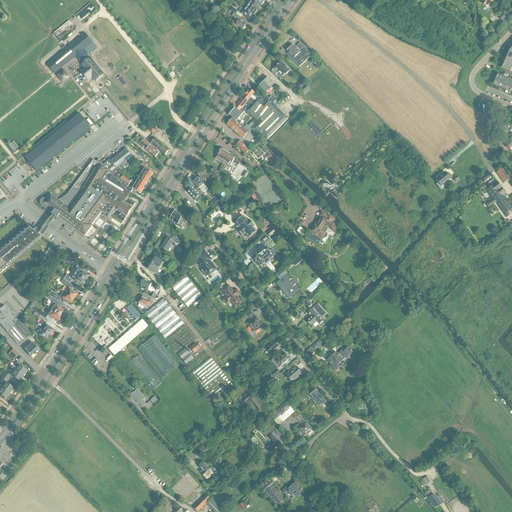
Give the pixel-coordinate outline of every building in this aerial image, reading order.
[(253,0),(251,0),(248,4),(257,11),(261,6),(260,5),(253,0)] [(248,4),(245,9),(253,15),(254,13),(255,14),(257,11),(248,4)] [(232,7),(230,10),(234,13),(236,14),(238,12),(250,20),(253,17),(252,16),(253,15),(245,9),(241,7),(238,11),(232,7)] [(234,13),(232,16),(235,18),(234,20),(235,20),(233,23),(242,30),(246,24),(238,19),(240,17),(236,14),(234,13)] [(85,33),(46,64),(54,74),(75,56),(82,64),(85,69),(81,72),(88,80),(92,77),(95,81),(103,75),(90,58),(89,58),(83,50),(88,56),(97,48),(92,43),(85,33)] [(288,53),(286,55),(299,69),(311,57),(298,44),(296,46),(294,44),(286,51),(288,53)] [(511,59),(505,56),(503,62),(511,66),(511,59)] [(282,77),(285,74),(286,75),(290,71),(281,62),(278,65),(278,64),(274,69),(271,71),(275,75),(278,73),(282,77)] [(511,67),(511,66),(503,62),(500,68),(510,72),(511,67)] [(64,71),(57,76),(63,82),(69,77),(64,71)] [(497,86),(502,77),(496,74),(494,80),(495,80),(493,84),(497,86)] [(146,75),(144,77),(150,84),(152,82),(146,75)] [(507,79),(502,77),(497,86),(503,89),(507,79)] [(265,78),(262,81),(270,89),(274,84),(268,78),(266,79),(265,78)] [(511,82),(511,80),(507,79),(503,89),(508,91),(511,82)] [(270,89),(262,81),(259,83),(261,85),(259,86),(266,93),(270,89)] [(302,81),(296,86),(300,90),(305,85),(302,81)] [(305,85),(300,90),(303,94),(309,89),(305,85)] [(250,89),(242,98),(247,102),(252,95),(254,93),(250,89)] [(247,102),(242,108),(245,111),(253,117),(257,121),(258,122),(255,125),(252,129),(261,139),(262,137),(261,136),(262,134),(267,139),(268,139),(274,132),(281,125),(288,119),(267,98),(263,95),(259,101),(252,95),(247,102)] [(272,96),(269,99),(273,103),(275,105),(277,103),(276,101),(272,96)] [(242,98),(235,108),(239,111),(242,108),(247,102),(242,98)] [(232,111),(232,112),(239,118),(242,114),(245,111),(242,108),(239,111),(235,108),(234,108),(235,108),(234,109),(233,109),(232,111)] [(230,114),(229,115),(232,118),(239,125),(240,124),(241,123),(240,122),(242,120),(239,118),(232,112),(230,114)] [(29,155),(25,158),(29,162),(28,164),(31,168),(33,167),(37,172),(91,128),(79,114),(68,123),(29,155)] [(232,118),(227,124),(232,129),(243,139),(248,132),(244,128),(240,124),(239,125),(232,118)] [(312,120),(308,123),(317,132),(321,129),(312,120)] [(156,123),(148,129),(152,134),(160,128),(156,123)] [(511,133),(511,132),(502,143),(509,149),(511,146),(511,133)] [(150,144),(144,138),(140,143),(147,149),(146,150),(155,157),(158,153),(157,152),(158,150),(150,144)] [(155,138),(150,144),(158,150),(164,155),(169,150),(155,138)] [(54,206),(55,208),(59,213),(60,214),(62,212),(83,237),(90,231),(89,229),(91,228),(92,230),(110,215),(116,219),(121,211),(119,210),(138,180),(138,179),(139,178),(139,177),(139,176),(139,175),(139,174),(138,173),(138,172),(137,171),(146,163),(137,152),(128,160),(110,140),(97,151),(96,149),(88,155),(102,172),(100,173),(98,171),(80,187),(81,189),(79,191),(65,174),(58,181),(59,183),(46,194),(56,205),(54,206)] [(245,154),(249,151),(240,141),(236,145),(245,154)] [(215,159),(219,162),(229,168),(235,158),(221,149),(220,150),(219,151),(220,151),(215,159)] [(502,168),(496,173),(504,183),(510,179),(502,168)] [(208,172),(206,174),(208,177),(210,179),(212,181),(214,184),(213,185),(215,188),(217,186),(215,184),(222,177),(214,169),(209,173),(208,172)] [(206,174),(202,170),(197,175),(200,178),(199,179),(202,182),(203,181),(203,182),(208,177),(206,174)] [(445,173),(436,180),(441,187),(450,179),(452,177),(449,174),(447,175),(445,173)] [(202,182),(199,179),(197,178),(193,182),(199,189),(200,190),(199,191),(201,194),(203,196),(205,195),(202,191),(206,187),(201,182),(202,182)] [(511,209),(501,195),(504,192),(497,182),(493,185),(493,186),(487,190),(493,199),(486,204),(489,208),(496,202),(506,217),(511,212),(511,209)] [(192,187),(187,192),(198,203),(204,197),(201,194),(199,191),(198,191),(196,189),(195,190),(192,187)] [(216,199),(211,203),(215,207),(220,202),(216,199)] [(307,238),(306,239),(316,246),(317,245),(318,245),(319,245),(320,244),(321,244),(321,243),(321,242),(321,240),(320,240),(322,238),(323,238),(324,238),(325,238),(326,237),(327,236),(327,235),(327,234),(327,233),(326,232),(325,232),(328,228),(333,231),(337,225),(332,222),(334,219),(328,215),(329,214),(323,211),(326,207),(320,203),(317,202),(315,206),(317,208),(322,211),(322,212),(319,216),(321,218),(314,228),(313,227),(311,232),(310,232),(307,238)] [(169,220),(170,220),(168,222),(173,226),(175,223),(177,224),(176,226),(180,228),(183,223),(181,222),(185,216),(178,212),(178,213),(175,211),(169,220)] [(243,216),(235,223),(240,228),(237,230),(242,236),(244,234),(244,235),(245,234),(249,238),(251,237),(251,238),(255,234),(254,234),(256,232),(252,227),(254,226),(249,220),(247,221),(243,216)] [(35,232),(36,231),(36,230),(36,229),(35,229),(35,228),(34,229),(33,230),(26,225),(23,229),(22,229),(19,232),(18,232),(15,236),(14,235),(11,239),(10,238),(8,242),(7,241),(4,245),(3,244),(0,248),(0,273),(8,266),(9,267),(9,266),(12,263),(13,263),(15,259),(16,260),(19,256),(20,257),(23,253),(24,254),(27,250),(28,251),(31,247),(32,247),(35,244),(36,244),(39,240),(39,241),(42,237),(42,238),(43,237),(40,235),(35,232)] [(266,235),(260,241),(264,245),(270,240),(266,235)] [(168,238),(161,248),(167,252),(173,242),(178,245),(181,242),(171,236),(169,239),(168,238)] [(254,257),(253,258),(256,262),(257,261),(261,266),(265,263),(265,264),(266,264),(266,265),(270,262),(269,261),(270,261),(269,260),(276,255),(272,250),(270,251),(266,247),(266,248),(265,247),(261,250),(260,249),(256,252),(257,253),(253,256),(254,257)] [(204,252),(196,258),(203,266),(202,266),(204,269),(206,272),(205,272),(206,273),(207,272),(209,275),(217,269),(212,263),(211,263),(209,261),(211,260),(204,252)] [(150,263),(159,269),(161,266),(164,268),(165,265),(163,264),(155,259),(154,259),(153,260),(152,259),(150,263)] [(159,269),(150,263),(148,267),(147,269),(148,269),(148,270),(156,275),(158,276),(160,274),(157,272),(159,269)] [(82,269),(79,267),(76,265),(71,272),(72,273),(85,281),(88,277),(81,271),(82,269)] [(82,286),(85,281),(72,273),(69,277),(66,274),(63,279),(69,283),(71,281),(73,282),(74,281),(82,286)] [(201,296),(185,275),(171,287),(187,307),(201,296)] [(281,279),(276,284),(288,300),(299,291),(299,290),(295,285),(296,285),(297,284),(297,283),(297,282),(297,281),(296,280),(295,279),(294,278),(293,278),(292,278),(291,279),(290,280),(287,275),(281,279)] [(69,283),(63,279),(61,278),(59,282),(65,286),(65,287),(66,287),(64,289),(63,292),(73,299),(76,294),(70,290),(73,286),(69,283)] [(140,284),(148,289),(147,290),(150,291),(152,288),(154,289),(156,286),(149,281),(148,282),(144,279),(143,280),(142,280),(141,283),(140,284)] [(237,297),(240,294),(236,290),(233,292),(228,286),(222,291),(227,297),(223,299),(224,300),(223,301),(223,302),(224,304),(225,304),(226,303),(227,304),(230,302),(235,308),(241,303),(237,297)] [(73,299),(63,292),(59,297),(50,291),(48,295),(51,297),(58,301),(62,304),(64,300),(70,304),(73,299)] [(51,297),(48,301),(51,303),(55,306),(58,301),(51,297)] [(140,301),(139,303),(146,307),(147,308),(148,306),(151,302),(143,297),(142,299),(141,299),(140,301)] [(164,299),(144,314),(165,339),(184,324),(164,299)] [(51,303),(48,308),(49,309),(51,310),(61,317),(64,312),(56,306),(55,306),(51,303)] [(319,325),(320,325),(322,327),(325,324),(323,322),(321,319),(327,314),(318,304),(307,313),(311,318),(307,322),(310,326),(315,321),(319,325)] [(31,334),(16,317),(15,318),(10,312),(11,311),(9,309),(8,310),(4,306),(0,309),(0,324),(18,345),(31,334)] [(40,315),(45,319),(47,316),(36,309),(36,310),(35,311),(34,312),(35,312),(40,315)] [(61,317),(51,310),(49,309),(46,313),(50,316),(58,321),(61,317)] [(253,313),(249,316),(251,319),(251,320),(247,324),(254,333),(264,325),(261,321),(260,322),(253,313)] [(38,318),(37,319),(40,322),(39,323),(42,325),(39,329),(49,335),(52,330),(46,326),(49,321),(45,319),(40,315),(38,318)] [(144,322),(120,343),(118,341),(108,349),(114,356),(148,326),(144,322)] [(49,335),(39,329),(38,331),(37,331),(36,333),(34,332),(32,334),(36,337),(38,335),(39,335),(46,340),(49,335)] [(155,336),(138,349),(162,379),(179,366),(155,336)] [(267,347),(266,348),(270,354),(279,347),(273,340),(266,346),(267,347)] [(24,350),(31,357),(38,351),(32,343),(24,350)] [(311,347),(306,352),(310,357),(315,352),(315,351),(320,346),(316,343),(311,348),(311,347)] [(196,344),(190,348),(194,353),(200,349),(196,344)] [(336,352),(327,361),(330,365),(330,366),(335,372),(340,367),(338,365),(344,360),(343,359),(345,358),(346,359),(353,352),(348,347),(344,351),(343,349),(338,354),(336,352)] [(186,349),(178,355),(186,364),(193,358),(186,349)] [(210,358),(209,358),(204,351),(186,366),(192,372),(216,403),(234,388),(210,358)] [(271,360),(270,361),(272,363),(278,370),(282,366),(290,359),(289,358),(290,358),(288,356),(287,356),(285,354),(278,360),(275,356),(273,358),(271,360)] [(139,356),(128,364),(151,392),(152,391),(161,384),(139,356)] [(14,371),(22,376),(25,372),(18,366),(19,365),(16,363),(11,368),(15,371),(14,371)] [(288,373),(286,376),(292,382),(302,374),(296,367),(291,371),(290,369),(287,372),(288,373)] [(22,376),(14,371),(11,376),(18,381),(22,376)] [(1,388),(9,394),(13,389),(5,383),(1,381),(0,381),(0,387),(1,388)] [(9,394),(1,388),(0,389),(0,395),(5,399),(9,394)] [(298,388),(293,392),(301,402),(306,398),(298,388)] [(308,397),(307,398),(309,400),(311,398),(315,403),(317,402),(320,407),(326,402),(316,390),(308,397)] [(135,392),(131,396),(142,408),(146,405),(143,401),(145,399),(139,392),(136,394),(135,392)] [(254,393),(244,402),(260,422),(270,414),(254,393)] [(286,402),(270,416),(278,426),(294,412),(286,402)] [(300,424),(295,428),(298,432),(300,430),(303,432),(302,433),(305,436),(308,433),(307,432),(311,429),(302,419),(300,421),(303,425),(302,426),(300,424)] [(279,442),(278,442),(272,435),(269,438),(272,442),(269,445),(266,448),(268,450),(274,457),(284,448),(279,442)] [(204,443),(196,450),(199,454),(202,456),(209,450),(207,447),(204,443)] [(199,464),(198,466),(205,473),(202,476),(207,481),(209,479),(213,483),(215,480),(214,479),(216,477),(215,477),(220,472),(219,473),(217,471),(214,467),(211,470),(203,461),(201,463),(200,464),(199,464)] [(283,499),(271,486),(274,483),(270,478),(260,487),(264,492),(265,493),(266,492),(277,505),(283,499)] [(426,489),(424,491),(426,494),(431,491),(429,488),(426,484),(429,482),(426,479),(424,481),(422,479),(420,482),(426,489)] [(303,492),(300,488),(301,487),(298,483),(297,484),(296,483),(289,489),(287,487),(282,491),(286,494),(288,492),(291,495),(293,494),(297,498),(303,492)] [(434,494),(428,498),(435,508),(441,504),(434,494)] [(206,495),(193,508),(196,511),(198,511),(211,499),(206,495)] [(233,496),(227,502),(229,504),(236,498),(233,496)] [(220,511),(223,509),(213,498),(206,504),(214,511),(220,511)]
